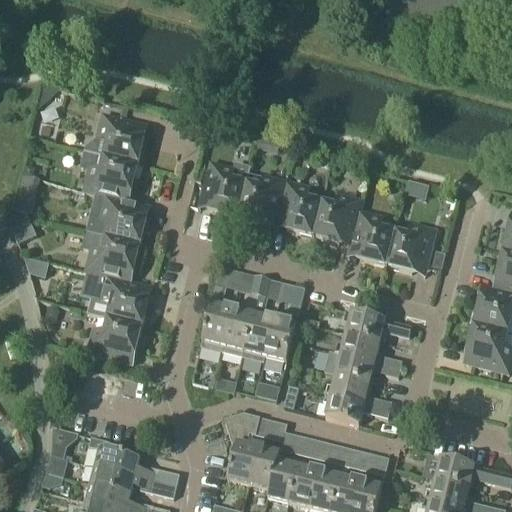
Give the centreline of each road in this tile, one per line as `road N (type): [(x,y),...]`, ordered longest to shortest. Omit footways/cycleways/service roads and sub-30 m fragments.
road 1 (residential): [(408,423),(401,450),(241,408),(184,427)]
road 2 (residential): [(436,321),(217,256),(201,273)]
road 3 (residential): [(201,273),(178,369),(184,427)]
road 4 (residential): [(190,152),(171,235),(201,273)]
road 5 (residential): [(184,427),(66,403)]
